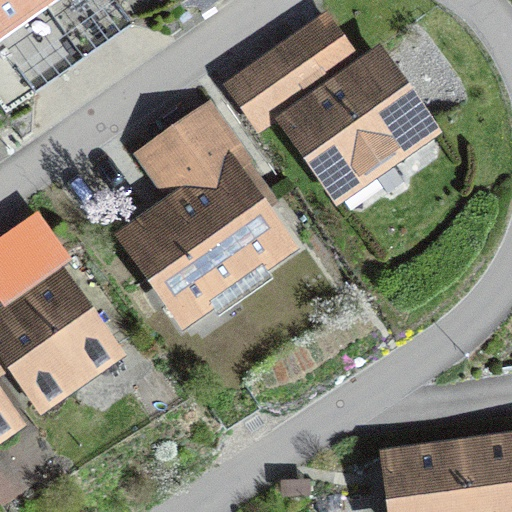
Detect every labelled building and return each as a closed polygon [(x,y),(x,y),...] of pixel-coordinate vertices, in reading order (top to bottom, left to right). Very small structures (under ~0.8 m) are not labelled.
[(0,0),(0,33),(43,3),(40,0),(0,0)] [(263,117),(327,210),(434,137),(370,44),(263,117)] [(302,255),(205,118),(135,167),(167,211),(119,245),(185,338),(302,255)] [(123,372),(68,288),(0,332),(0,365),(40,426),(123,372)] [(0,456),(24,440),(0,404),(0,456)] [(511,511),(511,439),(459,447),(467,511),(511,511)] [(467,511),(459,447),(371,459),(378,511),(467,511)]
